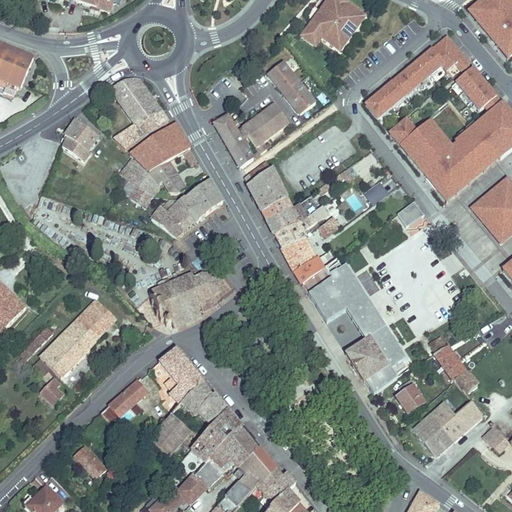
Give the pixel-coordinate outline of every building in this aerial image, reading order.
[(65,0),(93,9),(93,8),(100,10),(99,11),(110,15),(114,0),(65,0)] [(356,30),(365,18),(347,4),(342,11),(337,8),(338,7),(338,6),(337,5),(339,2),(337,0),(328,0),(308,28),(322,39),(335,49),(344,36),(349,40),(356,30)] [(342,11),(347,4),(341,0),(337,0),(339,2),(337,5),(338,6),(338,7),(337,8),(342,11)] [(511,0),(482,0),(466,13),(506,62),(511,56),(511,0)] [(322,39),(308,28),(301,37),(315,48),(322,39)] [(340,52),(349,40),(344,36),(335,49),(340,52)] [(446,38),(363,107),(377,123),(443,69),(478,112),(496,98),(446,38)] [(22,87),(34,60),(8,50),(6,54),(0,51),(0,81),(17,89),(20,90),(22,87)] [(315,105),(283,65),(268,77),(300,118),(315,105)] [(17,89),(0,81),(0,86),(16,94),(17,89)] [(169,123),(139,81),(134,81),(126,83),(118,87),(111,91),(136,127),(114,142),(125,153),(169,123)] [(289,126),(272,103),(268,106),(271,110),(242,131),(249,140),(258,152),(261,156),(267,151),(265,149),(263,145),(259,141),(275,129),(278,134),(289,126)] [(405,122),(387,136),(398,150),(443,205),(511,148),(511,120),(502,108),(450,150),(427,123),(414,133),(405,122)] [(243,144),(237,135),(228,119),(214,127),(230,154),(232,152),(243,144)] [(88,152),(98,138),(75,122),(65,137),(67,139),(62,149),(84,164),(90,154),(88,152)] [(183,155),(190,151),(181,136),(176,127),(175,125),(130,155),(139,164),(149,174),(152,173),(166,166),(168,164),(170,163),(183,155)] [(263,145),(278,134),(275,129),(259,141),(263,145)] [(249,140),(242,131),(237,135),(243,144),(249,140)] [(251,158),(243,144),(232,152),(242,170),(253,161),(251,158)] [(190,151),(183,155),(191,168),(198,164),(190,151)] [(242,170),(232,152),(230,154),(240,171),(242,170)] [(159,190),(147,180),(149,178),(145,174),(138,166),(133,161),(121,177),(125,180),(126,181),(128,182),(129,183),(131,184),(134,186),(139,190),(144,194),(144,193),(152,199),(159,190)] [(286,201),(271,171),(266,163),(250,176),(244,179),(248,187),(262,214),(286,201)] [(185,190),(168,164),(166,166),(152,173),(149,174),(159,186),(163,183),(171,195),(177,195),(185,190)] [(322,198),(341,183),(344,181),(340,176),(337,178),(318,192),(322,198)] [(360,193),(371,207),(388,195),(377,180),(360,193)] [(223,204),(209,182),(181,203),(181,202),(180,202),(195,225),(223,204)] [(152,199),(144,193),(144,194),(139,190),(134,186),(131,184),(129,183),(122,193),(130,199),(130,200),(141,207),(144,204),(147,206),(152,199)] [(511,189),(507,183),(473,210),(500,244),(511,234),(511,189)] [(306,241),(304,235),(330,215),(339,209),(361,191),(356,184),(312,216),(306,221),(299,226),(274,237),(281,251),(306,241)] [(167,216),(180,202),(170,201),(161,210),(167,216)] [(291,211),(286,201),(262,214),(264,219),(267,223),(291,211)] [(195,225),(180,202),(167,216),(161,210),(160,210),(152,221),(160,227),(166,231),(176,241),(195,226),(195,225)] [(406,229),(423,216),(412,203),(396,216),(406,229)] [(306,221),(298,206),(291,211),(299,226),(306,221)] [(299,226),(291,211),(267,223),(274,237),(299,226)] [(341,228),(334,219),(326,225),(333,234),(341,228)] [(319,231),(325,240),(333,234),(326,225),(319,231)] [(325,270),(318,259),(316,260),(306,241),(281,251),(294,275),(302,287),(325,270)] [(511,261),(501,270),(511,283),(511,261)] [(318,289),(331,281),(330,281),(331,280),(330,278),(325,270),(302,287),(308,296),(318,289)] [(308,296),(329,327),(351,312),(370,339),(388,368),(365,384),(376,399),(399,383),(393,374),(409,363),(348,270),(308,296)] [(217,305),(213,297),(212,295),(215,291),(218,291),(218,289),(215,288),(213,282),(214,280),(212,278),(211,280),(204,280),(203,277),(200,279),(201,280),(195,283),(193,278),(170,289),(167,281),(158,285),(161,293),(149,298),(152,304),(151,305),(152,307),(153,307),(157,315),(156,315),(157,318),(158,317),(161,324),(164,322),(166,328),(172,325),(174,330),(174,329),(170,319),(187,312),(191,322),(197,319),(197,320),(201,318),(199,313),(217,305)] [(26,309),(0,284),(0,321),(7,328),(26,309)] [(96,343),(116,322),(96,303),(75,324),(96,343)] [(191,322),(187,312),(170,319),(174,329),(186,324),(189,323),(191,322)] [(61,380),(96,343),(75,324),(40,361),(61,380)] [(40,349),(56,333),(53,330),(51,332),(47,329),(34,343),(40,349)] [(388,368),(370,339),(346,355),(345,355),(352,365),(351,365),(354,370),(357,375),(357,374),(364,385),(365,384),(388,368)] [(447,349),(441,340),(429,347),(435,356),(447,349)] [(40,349),(34,343),(27,350),(33,356),(40,349)] [(467,375),(447,349),(435,356),(433,357),(455,383),(467,375)] [(26,362),(33,356),(27,350),(21,357),(23,360),(20,362),(24,365),(26,362)] [(204,384),(176,350),(159,365),(173,383),(167,388),(172,394),(169,397),(180,407),(182,405),(202,385),(204,384)] [(349,365),(342,369),(350,381),(357,376),(349,365)] [(482,417),(494,408),(478,388),(467,375),(455,383),(472,404),(456,418),(445,406),(432,416),(453,443),(482,417)] [(64,398),(57,391),(60,387),(53,381),(40,395),(54,408),(64,398)] [(136,402),(147,393),(138,382),(130,389),(127,391),(136,402)] [(425,405),(413,389),(414,388),(410,382),(399,389),(403,395),(399,398),(402,404),(400,405),(408,416),(425,405)] [(212,429),(227,412),(214,396),(212,398),(202,385),(182,405),(195,418),(198,415),(212,429)] [(191,452),(202,440),(193,432),(191,434),(177,422),(182,416),(177,411),(170,418),(150,444),(169,460),(183,444),(185,446),(191,452)] [(224,445),(233,436),(241,429),(227,412),(212,429),(202,440),(191,452),(205,465),(209,461),(224,445)] [(453,443),(432,416),(417,431),(436,457),(453,443)] [(231,461),(251,441),(241,429),(233,436),(224,445),(209,461),(221,472),(226,466),(231,461)] [(509,446),(494,429),(483,440),(487,444),(499,456),(509,446)] [(249,473),(264,457),(259,451),(251,441),(231,461),(235,466),(239,471),(246,477),(246,476),(249,473)] [(103,469),(95,460),(84,449),(74,459),(96,482),(106,472),(103,469)] [(235,511),(251,495),(256,489),(261,483),(264,485),(276,472),(264,457),(249,473),(246,476),(246,477),(240,482),(238,485),(225,500),(221,504),(219,507),(217,508),(216,510),(214,511),(235,511)] [(105,467),(96,459),(95,460),(103,469),(105,467)] [(207,490),(229,469),(230,471),(230,470),(226,466),(221,472),(209,461),(205,465),(194,478),(207,490)] [(230,470),(235,466),(231,461),(226,466),(230,470)] [(246,477),(239,471),(234,476),(240,482),(246,477)] [(112,483),(119,476),(114,472),(107,478),(112,483)] [(303,511),(299,507),(287,494),(295,486),(286,476),(282,479),(276,472),(264,485),(261,483),(256,489),(260,492),(275,506),(270,511),(269,511),(303,511)] [(191,506),(207,490),(194,478),(192,480),(190,482),(179,495),(191,506)] [(55,511),(62,505),(46,489),(33,502),(30,499),(24,505),(30,511),(55,511)] [(152,508),(163,497),(159,494),(148,505),(152,508)] [(435,511),(439,506),(420,494),(409,511),(435,511)] [(155,511),(166,500),(163,497),(152,508),(155,511)]
